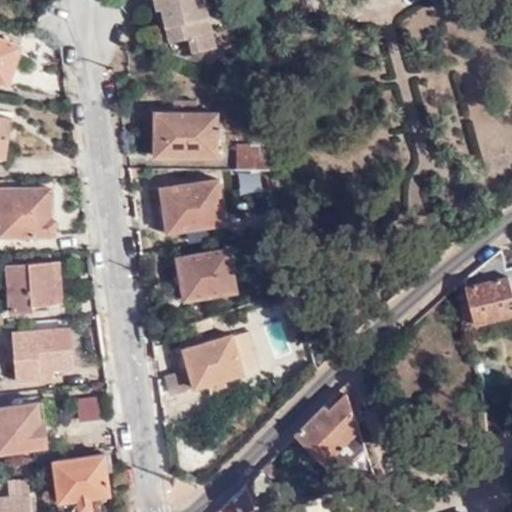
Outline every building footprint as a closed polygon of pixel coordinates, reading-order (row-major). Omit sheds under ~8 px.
[(150,0),(153,10),(163,8),(165,18),(160,19),(165,43),(186,38),(189,51),(211,47),(200,0),(150,0)] [(17,44),(0,38),(0,78),(6,80),(17,44)] [(0,116),(0,154),(4,156),(10,117),(0,116)] [(153,156),(155,157),(215,157),(214,116),(155,116),(153,136),(153,156)] [(269,172),(262,147),(233,146),(233,172),(269,172)] [(223,224),(218,181),(161,189),(162,201),(156,202),(160,233),(223,224)] [(48,220),(47,189),(0,189),(0,236),(49,238),(49,235),(53,235),(53,219),(48,220)] [(511,240),(463,280),(474,325),(511,314),(511,270),(505,272),(503,263),(511,256),(511,240)] [(176,259),(182,300),(234,293),(227,251),(176,259)] [(57,304),(53,262),(1,266),(6,315),(41,312),(41,306),(57,304)] [(70,367),(66,329),(12,334),(14,380),(38,378),(38,370),(70,367)] [(240,374),(229,337),(182,350),(183,351),(174,354),(178,372),(188,369),(192,387),(240,374)] [(76,398),(79,422),(107,418),(104,394),(76,398)] [(323,413),(319,410),(293,437),(337,474),(363,447),(344,394),(323,413)] [(0,408),(0,452),(44,447),(42,423),(36,424),(33,405),(25,406),(24,400),(8,402),(9,407),(0,408)] [(488,468),(511,466),(511,419),(511,408),(483,412),(488,468)] [(56,502),(74,499),(90,497),(108,495),(102,456),(52,461),(56,502)] [(353,502),(377,491),(371,473),(346,484),(353,502)] [(29,511),(26,481),(8,482),(9,501),(0,501),(0,511),(29,511)] [(236,511),(243,511),(252,508),(245,485),(232,497),(236,511)] [(90,497),(74,499),(75,511),(77,511),(91,511),(90,497)] [(217,511),(253,511),(252,508),(243,511),(236,511),(232,497),(217,511)]
